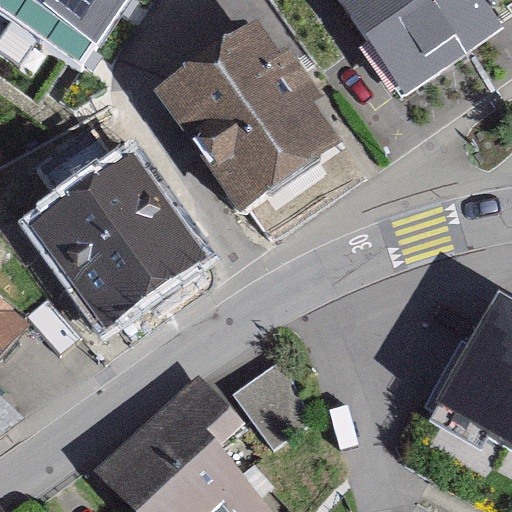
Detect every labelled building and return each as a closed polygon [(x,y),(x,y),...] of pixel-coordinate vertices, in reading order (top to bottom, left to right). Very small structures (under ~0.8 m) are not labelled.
[(0,0),(0,27),(86,88),(144,0),(0,0)] [(462,0),(340,0),(407,96),(490,40),(462,0)] [(256,50),(170,110),(244,215),(330,155),(256,50)] [(129,183),(45,239),(108,333),(192,277),(129,183)] [(0,399),(41,361),(0,316),(0,399)] [(511,323),(502,318),(449,413),(511,447),(511,323)] [(238,392),(272,453),(319,427),(285,366),(238,392)] [(244,433),(209,391),(100,483),(124,511),(151,511),(216,457),(244,433)] [(262,511),(216,457),(151,511),(262,511)]
